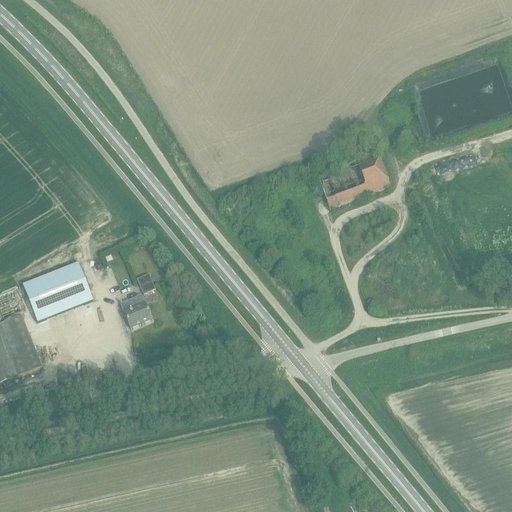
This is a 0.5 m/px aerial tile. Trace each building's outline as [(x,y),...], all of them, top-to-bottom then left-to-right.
[(377,154),(317,176),(330,212),(391,189),(377,154)] [(365,224),(339,233),(347,254),(372,244),(365,224)] [(78,265),(22,287),(37,325),(93,303),(78,265)] [(152,322),(148,312),(145,306),(141,297),(122,305),(121,304),(120,305),(120,306),(124,315),(131,331),(152,322)] [(0,311),(0,386),(3,385),(5,389),(19,384),(18,379),(42,369),(20,317),(5,323),(0,311)] [(71,329),(76,347),(92,343),(87,325),(71,329)]
